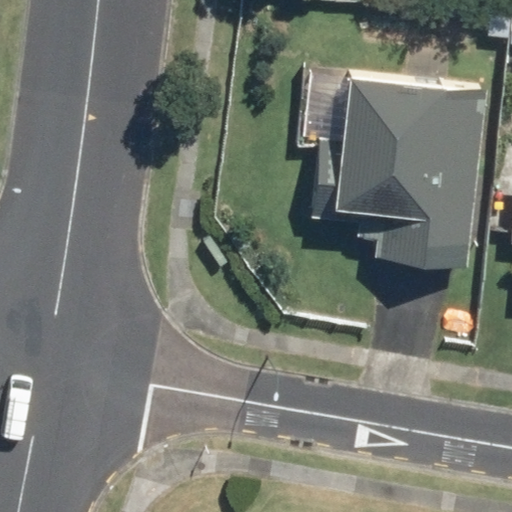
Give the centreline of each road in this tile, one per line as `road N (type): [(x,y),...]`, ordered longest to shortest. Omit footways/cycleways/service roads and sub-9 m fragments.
road 1 (residential): [(53,348),(511,445)]
road 2 (residential): [(90,0),(53,348)]
road 3 (residential): [(53,348),(13,511)]
